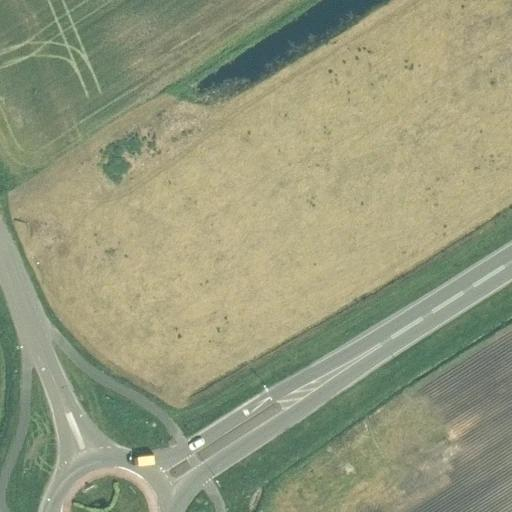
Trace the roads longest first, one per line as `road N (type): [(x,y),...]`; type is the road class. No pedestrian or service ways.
road 1 (trunk): [(511,46),(189,248),(58,309)]
road 2 (trunk): [(92,511),(511,248)]
road 3 (trunk): [(384,511),(511,429)]
road 4 (unclassified): [(57,393),(103,511)]
